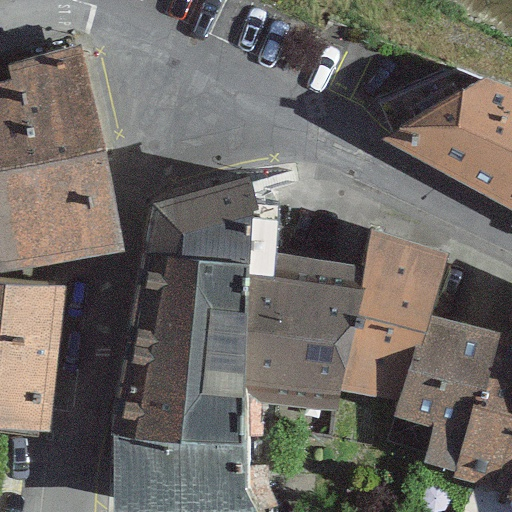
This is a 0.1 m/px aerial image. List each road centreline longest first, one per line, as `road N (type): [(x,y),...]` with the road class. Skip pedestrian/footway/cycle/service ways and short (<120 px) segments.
road 1 (residential): [(70,511),(108,281),(156,145),(176,55)]
road 2 (residential): [(511,237),(176,55)]
road 3 (residential): [(176,55),(97,13),(65,12),(0,30)]
